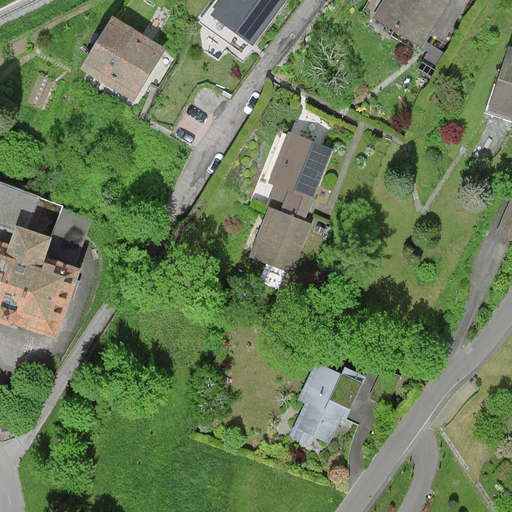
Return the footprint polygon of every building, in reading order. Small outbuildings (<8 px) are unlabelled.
[(282,0),(224,0),(214,15),(252,42),(282,0)] [(446,0),(387,0),(377,17),(419,43),(446,0)] [(162,50),(114,20),(84,69),(132,98),(162,50)] [(511,49),(491,110),(511,117),(511,49)] [(289,134),(271,180),(279,183),(292,188),(313,196),(331,150),(289,134)] [(0,242),(11,246),(18,228),(50,239),(62,204),(0,182),(0,242)] [(269,209),(304,222),(313,196),(292,188),(279,183),(269,209)] [(511,200),(499,232),(511,237),(511,200)] [(291,271),(309,224),(304,222),(269,209),(251,256),(291,271)] [(11,246),(0,242),(0,322),(10,326),(12,323),(55,338),(79,271),(43,258),(50,239),(18,228),(11,246)] [(308,403),(292,435),(309,443),(314,433),(331,442),(363,378),(346,369),(342,376),(317,364),(300,399),(308,403)] [(400,375),(384,367),(370,397),(387,404),(400,375)]
